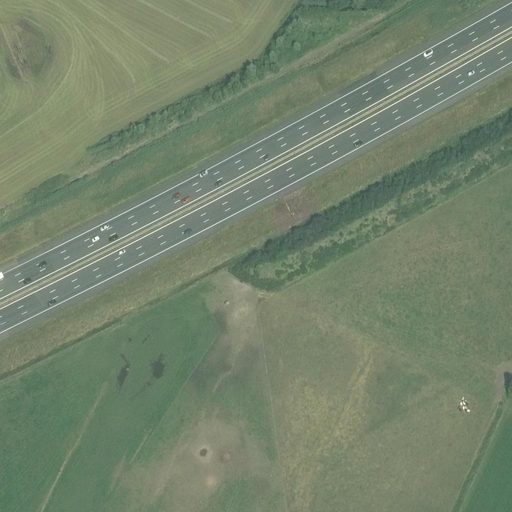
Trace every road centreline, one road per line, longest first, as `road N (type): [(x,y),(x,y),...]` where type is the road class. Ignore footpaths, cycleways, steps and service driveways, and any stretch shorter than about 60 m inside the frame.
road 1 (motorway): [(511,14),(0,287)]
road 2 (motorway): [(0,321),(511,50)]
road 3 (unclassified): [(56,189),(414,0)]
